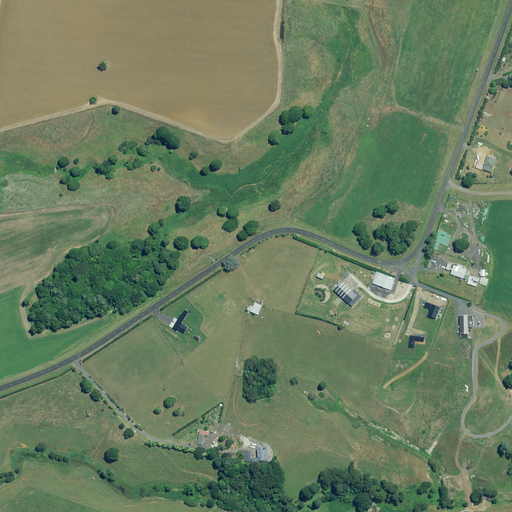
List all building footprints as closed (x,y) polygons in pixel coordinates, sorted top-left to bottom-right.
[(468,231),(450,227),(448,237),(466,240),(468,231)] [(489,255),(485,255),(485,257),(482,257),(481,263),(489,263),(489,255)] [(462,268),(463,266),(458,264),(458,266),(454,265),(448,263),(446,269),(450,271),(450,270),(452,271),(451,274),(464,279),(468,280),(467,284),(476,287),(477,284),(472,283),(473,281),(479,282),(480,279),(466,274),(465,274),(466,270),(462,268)] [(395,279),(380,273),(376,285),(391,290),(395,279)] [(488,279),(481,277),(479,284),(486,286),(488,279)] [(263,306),(255,303),(253,307),(249,305),(247,310),(259,315),(263,306)] [(209,432),(200,431),(198,444),(203,445),(205,435),(209,436),(209,432)] [(270,462),(269,446),(258,447),(259,458),(252,458),(252,451),(245,452),(245,462),(252,461),(252,464),(259,464),(259,461),(263,461),(263,462),(270,462)]
